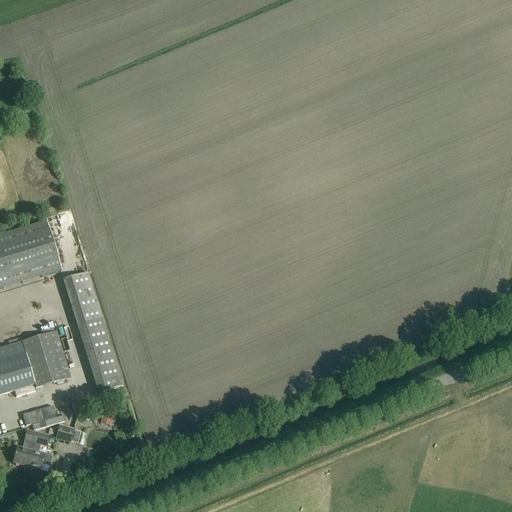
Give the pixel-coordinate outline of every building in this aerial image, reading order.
[(16,104),(19,113),(20,117),(30,113),(25,101),(16,104)] [(0,237),(0,290),(61,272),(46,223),(0,237)] [(124,386),(88,272),(70,278),(106,391),(124,386)] [(0,350),(0,395),(35,386),(36,389),(70,379),(57,333),(0,350)] [(32,426),(34,432),(64,423),(63,417),(56,419),(53,408),(23,416),(26,427),(32,426)] [(110,427),(114,414),(104,411),(100,424),(110,427)] [(57,438),(70,442),(73,430),(60,427),(57,438)] [(13,463),(27,467),(35,433),(27,431),(24,441),(25,441),(23,449),(17,447),(13,463)] [(135,437),(133,432),(125,435),(127,440),(135,437)] [(35,433),(27,467),(41,470),(42,464),(49,465),(51,457),(45,455),(45,453),(39,452),(41,446),(46,447),(49,437),(35,433)]
